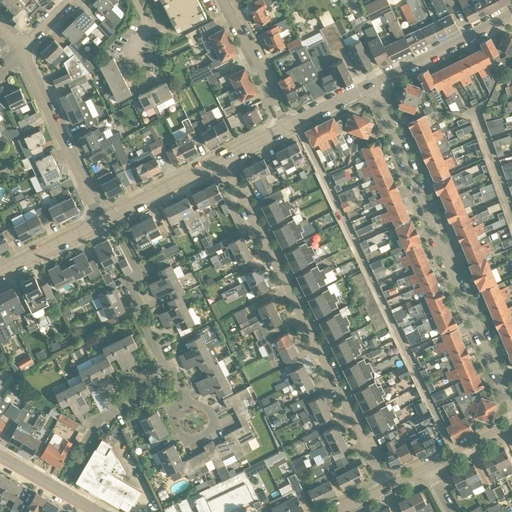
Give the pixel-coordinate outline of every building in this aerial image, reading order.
[(8,11),(13,16),(28,0),(14,0),(8,7),(6,9),(8,8),(10,9),(8,11)] [(28,0),(13,16),(12,17),(17,22),(14,24),(16,26),(20,31),(31,20),(28,18),(40,6),(43,8),(48,3),(46,0),(28,0)] [(114,34),(119,29),(115,26),(122,20),(111,9),(118,2),(116,0),(109,0),(109,1),(107,0),(96,0),(92,4),(104,16),(105,15),(107,17),(102,22),(114,34)] [(177,32),(205,18),(206,17),(197,0),(164,0),(165,2),(163,3),(170,18),(173,17),(176,23),(173,24),(177,32)] [(266,7),(272,4),(269,0),(259,0),(254,3),(257,8),(251,11),(258,26),(270,20),(264,8),(266,7)] [(389,7),(385,0),(375,0),(370,3),(368,0),(367,0),(361,3),(366,13),(369,19),(372,26),(383,47),(391,61),(412,51),(404,36),(394,16),(389,7)] [(405,0),(407,3),(412,13),(428,43),(437,38),(429,23),(427,19),(429,18),(420,0),(405,0)] [(433,21),(429,23),(437,38),(447,33),(429,0),(422,0),(429,14),(433,21)] [(429,0),(447,33),(457,28),(450,14),(456,11),(450,0),(429,0)] [(450,0),(456,11),(462,7),(469,22),(479,17),(469,0),(450,0)] [(469,0),(479,17),(489,12),(482,0),(469,0)] [(482,0),(489,12),(498,7),(494,0),(482,0)] [(413,31),(404,36),(412,51),(428,43),(412,13),(407,3),(399,7),(405,17),(413,31)] [(84,11),(74,22),(84,32),(94,21),(84,11)] [(369,19),(352,28),(359,41),(362,46),(366,44),(368,43),(380,67),(391,61),(383,47),(372,26),(369,19)] [(201,44),(210,39),(215,49),(231,41),(224,28),(219,31),(214,20),(198,28),(202,37),(198,39),(201,44)] [(284,47),(277,33),(287,28),(284,22),(283,20),(269,27),(270,29),(262,33),(272,53),(284,47)] [(73,42),(79,50),(87,60),(92,55),(86,55),(80,47),(80,43),(87,36),(83,32),(84,32),(74,22),(63,32),(73,42)] [(98,26),(109,38),(114,34),(102,22),(98,26)] [(320,32),(324,40),(330,53),(343,47),(346,46),(334,23),(319,30),(320,32)] [(505,57),(500,59),(500,60),(501,62),(503,67),(511,47),(511,35),(509,34),(508,36),(504,34),(497,48),(507,53),(505,57)] [(303,47),(299,38),(286,44),(290,53),(303,47)] [(480,43),(483,49),(491,64),(494,70),(498,68),(496,64),(501,62),(500,60),(500,59),(497,54),(497,53),(495,50),(490,39),(480,43)] [(56,88),(67,82),(88,72),(74,54),(67,45),(63,49),(54,40),(41,53),(55,67),(61,61),(57,57),(62,51),(70,58),(63,63),(68,73),(52,81),(56,88)] [(327,61),(324,56),(330,53),(324,40),(317,43),(305,50),(310,60),(318,77),(326,92),(340,85),(341,85),(336,77),(334,78),(331,72),(330,73),(328,68),(329,67),(327,61)] [(231,41),(215,49),(206,54),(213,62),(210,63),(213,68),(230,59),(229,57),(237,53),(231,41)] [(349,44),(346,46),(343,47),(351,62),(356,60),(362,72),(371,67),(372,67),(362,46),(359,41),(350,45),(349,44)] [(511,47),(503,67),(505,70),(511,68),(511,63),(511,60),(509,59),(511,55),(511,47)] [(483,49),(474,53),(491,87),(494,82),(490,75),(495,72),(494,70),(491,64),(483,49)] [(79,50),(74,54),(88,72),(94,68),(92,65),(88,59),(87,60),(79,50)] [(474,53),(465,58),(473,72),(477,70),(482,80),(489,93),(491,87),(474,53)] [(98,65),(102,73),(103,74),(117,67),(113,58),(98,65)] [(465,58),(456,62),(468,86),(470,90),(473,95),(477,93),(473,85),(471,81),(475,79),(472,73),(473,72),(465,58)] [(278,81),(284,93),(294,88),(299,85),(318,77),(310,60),(290,70),(288,74),(289,75),(278,81)] [(342,60),(329,67),(328,68),(330,73),(331,72),(334,78),(336,77),(341,85),(340,85),(340,86),(352,80),(342,60)] [(456,62),(447,67),(455,81),(459,79),(466,92),(470,90),(468,86),(456,62)] [(189,76),(193,85),(206,78),(213,75),(209,66),(189,76)] [(102,73),(98,75),(100,78),(104,76),(108,84),(122,76),(117,67),(103,74),(102,73)] [(447,67),(438,71),(454,102),(457,109),(463,105),(459,96),(455,98),(454,97),(456,96),(455,94),(450,84),(455,81),(447,67)] [(230,79),(235,89),(251,81),(244,68),(237,72),(236,70),(220,78),(218,73),(213,75),(206,78),(209,85),(219,80),(221,84),(230,79)] [(443,102),(437,90),(429,76),(430,76),(427,70),(417,75),(425,89),(430,87),(438,104),(443,102)] [(445,100),(448,106),(454,102),(438,71),(430,76),(429,76),(437,90),(441,88),(447,99),(445,100)] [(62,103),(66,110),(78,105),(83,102),(75,86),(91,78),(88,72),(67,82),(71,92),(59,97),(60,98),(62,97),(64,102),(62,103)] [(111,91),(107,93),(109,96),(113,94),(112,93),(127,86),(122,76),(108,84),(111,91)] [(318,77),(299,85),(308,102),(313,99),(326,92),(318,77)] [(204,81),(195,86),(199,93),(208,89),(204,81)] [(222,110),(226,118),(237,113),(234,107),(250,99),(249,97),(257,93),(251,81),(235,89),(240,98),(230,103),(232,105),(222,110)] [(165,82),(156,87),(166,107),(178,101),(176,97),(177,97),(173,88),(169,90),(165,82)] [(404,87),(401,95),(423,103),(423,101),(419,99),(422,89),(407,84),(406,88),(404,87)] [(294,88),(284,93),(287,99),(291,106),(295,108),(303,104),(302,104),(308,102),(299,85),(294,88)] [(127,86),(112,93),(113,94),(117,102),(131,95),(127,86)] [(147,92),(158,114),(160,113),(159,111),(166,107),(156,87),(147,92)] [(15,109),(17,114),(21,112),(19,107),(27,104),(27,103),(26,103),(19,89),(20,89),(20,88),(12,92),(11,90),(7,92),(8,94),(4,95),(12,110),(15,109)] [(156,113),(156,114),(158,114),(147,92),(138,96),(140,100),(134,103),(139,113),(145,110),(148,117),(156,113)] [(423,103),(401,95),(398,103),(400,104),(399,108),(414,113),(417,103),(422,105),(423,103)] [(78,105),(66,110),(69,118),(71,117),(72,120),(71,120),(72,124),(84,118),(88,127),(98,122),(95,117),(92,119),(84,102),(83,102),(78,105)] [(431,113),(428,107),(423,109),(425,114),(425,116),(429,114),(431,113)] [(237,113),(226,118),(227,119),(231,128),(239,124),(238,124),(244,121),(247,127),(261,120),(255,108),(242,115),(240,111),(237,113)] [(220,141),(206,112),(205,112),(204,110),(199,112),(202,120),(201,120),(206,131),(201,133),(208,147),(220,141)] [(211,110),(206,112),(220,141),(231,135),(223,120),(218,123),(211,110)] [(21,128),(35,121),(32,115),(29,116),(28,114),(23,116),(24,118),(20,121),(18,122),(21,128)] [(410,128),(413,135),(429,128),(429,127),(438,123),(435,117),(431,119),(429,114),(425,116),(424,116),(408,123),(410,128)] [(335,122),(340,132),(343,130),(353,133),(352,137),(354,138),(361,118),(353,115),(352,117),(348,115),(345,124),(343,125),(340,119),(335,122)] [(187,133),(175,140),(184,157),(196,151),(190,138),(196,135),(196,134),(191,124),(187,118),(181,122),(187,133)] [(333,118),(323,123),(331,138),(340,158),(348,154),(349,151),(346,144),(340,133),(340,132),(335,122),(333,118)] [(359,143),(365,140),(366,138),(367,139),(372,124),(368,122),(369,120),(361,118),(354,138),(356,139),(358,135),(361,137),(359,143)] [(196,122),(191,124),(196,134),(200,132),(196,122)] [(326,140),(330,138),(331,138),(323,123),(317,126),(314,127),(331,161),(335,159),(331,150),(326,140)] [(414,135),(418,144),(444,132),(444,133),(446,131),(444,127),(442,128),(440,129),(438,123),(429,127),(429,128),(413,135),(414,135)] [(472,131),(470,125),(455,132),(457,137),(472,131)] [(152,134),(156,141),(159,140),(152,126),(148,128),(152,134)] [(327,163),(331,161),(314,127),(312,128),(312,129),(305,132),(313,147),(318,144),(324,156),(327,163)] [(150,133),(147,128),(141,131),(144,137),(150,133)] [(5,129),(1,133),(8,139),(19,134),(17,129),(6,129),(6,130),(5,129)] [(100,144),(103,149),(112,145),(119,141),(120,141),(118,135),(111,139),(107,130),(102,132),(101,133),(99,129),(92,132),(79,138),(85,151),(100,144)] [(27,158),(42,150),(40,145),(46,143),(40,130),(24,137),(17,141),(26,158),(27,158)] [(421,152),(421,153),(447,141),(445,138),(446,137),(444,133),(444,132),(418,144),(422,152),(421,152)] [(492,141),(494,148),(501,146),(511,143),(509,136),(492,141)] [(421,153),(426,162),(441,155),(439,151),(450,146),(449,146),(457,143),(455,138),(447,142),(447,141),(421,153)] [(161,139),(159,140),(156,141),(155,142),(160,152),(166,149),(173,164),(184,159),(184,157),(175,140),(174,140),(175,140),(164,146),(161,139)] [(359,143),(357,144),(352,143),(350,153),(352,154),(356,152),(357,151),(361,150),(361,149),(368,146),(365,140),(359,143)] [(112,145),(115,151),(124,170),(130,167),(137,182),(148,177),(148,176),(139,158),(130,163),(119,141),(112,145)] [(151,152),(139,158),(148,176),(161,169),(153,155),(160,152),(155,142),(148,145),(151,152)] [(354,160),(356,164),(356,165),(382,154),(379,147),(377,142),(368,146),(361,149),(365,158),(361,160),(360,157),(354,160)] [(296,143),(286,148),(293,161),(303,156),(296,143)] [(480,150),(478,143),(466,147),(469,154),(480,150)] [(106,156),(115,151),(112,145),(103,149),(106,156)] [(285,171),(282,166),(293,161),(286,148),(276,153),(280,162),(274,165),(278,173),(279,174),(285,171)] [(40,173),(41,173),(56,165),(51,153),(45,156),(42,150),(27,158),(35,176),(40,173)] [(356,171),(358,175),(385,163),(381,154),(382,154),(356,165),(356,164),(355,165),(358,170),(356,171)] [(426,162),(430,171),(455,160),(454,156),(443,160),(441,155),(426,162)] [(259,178),(266,190),(268,195),(273,193),(264,175),(269,173),(271,176),(278,173),(274,165),(273,162),(266,166),(263,159),(253,165),(259,178)] [(455,160),(430,171),(434,180),(449,174),(447,169),(457,165),(455,160)] [(511,168),(511,164),(511,162),(502,165),(504,171),(511,168)] [(362,178),(364,183),(389,172),(385,163),(358,175),(360,179),(362,178)] [(47,185),(50,191),(60,186),(57,180),(62,178),(56,165),(41,173),(46,185),(47,185)] [(249,183),(259,178),(253,165),(242,170),(249,183)] [(344,170),(331,176),(335,185),(338,184),(338,183),(347,179),(345,173),(344,170)] [(302,180),(307,178),(304,171),(299,173),(302,180)] [(117,176),(113,178),(110,172),(98,178),(108,198),(124,189),(117,176)] [(366,194),(370,191),(378,188),(393,181),(389,172),(364,183),(360,185),(363,189),(364,189),(366,194)] [(437,193),(439,193),(439,192),(466,181),(464,176),(462,177),(460,172),(450,176),(433,184),(437,193)] [(439,192),(439,193),(443,202),(458,195),(456,191),(467,187),(466,186),(474,182),(472,179),(466,181),(439,192)] [(367,198),(369,202),(382,197),(397,191),(393,181),(378,188),(370,191),(372,196),(367,198)] [(443,202),(447,210),(447,211),(495,190),(493,183),(479,189),(480,192),(473,194),(471,189),(458,195),(443,202)] [(215,184),(204,189),(211,203),(222,197),(215,184)] [(66,199),(60,202),(68,218),(75,214),(74,212),(78,210),(79,212),(67,189),(63,191),(60,186),(50,191),(49,191),(52,197),(62,192),(66,199)] [(211,203),(204,189),(192,195),(199,209),(211,203)] [(273,193),(268,195),(264,197),(260,199),(263,206),(261,207),(265,215),(289,203),(287,199),(284,201),(282,197),(283,196),(280,190),(273,193)] [(340,195),(344,203),(346,202),(355,198),(354,198),(353,194),(351,190),(340,195)] [(445,211),(449,221),(466,214),(466,213),(464,209),(481,201),(483,202),(497,196),(495,190),(447,211),(447,210),(445,211)] [(383,202),(385,206),(385,207),(401,200),(397,191),(382,197),(369,202),(369,203),(362,206),(364,210),(374,206),(383,202)] [(21,193),(14,197),(17,202),(24,198),(21,193)] [(182,218),(190,234),(198,230),(199,232),(200,231),(202,234),(207,232),(205,228),(203,223),(199,217),(196,210),(193,211),(187,198),(175,204),(182,218)] [(371,219),(373,223),(379,220),(405,209),(401,200),(385,207),(387,211),(371,219)] [(289,203),(265,215),(270,225),(284,218),(291,215),(289,210),(297,205),(295,201),(289,203)] [(47,205),(41,207),(48,222),(54,220),(56,224),(60,222),(68,218),(60,202),(48,208),(47,205)] [(344,203),(341,205),(344,212),(349,210),(350,210),(346,202),(344,203)] [(451,220),(455,229),(470,223),(480,218),(482,218),(482,217),(502,209),(500,203),(486,208),(487,210),(473,216),(471,211),(466,213),(466,214),(449,221),(451,220)] [(171,224),(182,218),(175,204),(163,210),(171,224)] [(224,204),(220,206),(225,216),(229,214),(224,204)] [(36,214),(26,220),(33,235),(41,232),(40,230),(43,228),(44,230),(45,230),(43,225),(48,222),(41,207),(34,211),(36,214)] [(379,220),(379,221),(381,225),(382,224),(384,229),(394,225),(409,219),(405,209),(379,220)] [(497,215),(499,221),(505,218),(503,212),(497,215)] [(273,230),(277,239),(299,228),(301,227),(308,224),(306,219),(303,221),(299,213),(292,217),(294,220),(273,230)] [(152,217),(141,222),(150,239),(160,234),(162,238),(168,235),(163,224),(157,227),(152,217)] [(459,238),(484,227),(483,224),(482,224),(480,218),(470,223),(455,229),(459,238)] [(26,220),(8,229),(14,240),(19,237),(21,242),(22,241),(21,239),(24,237),(25,239),(33,235),(26,220)] [(396,241),(400,239),(416,232),(414,228),(411,221),(391,230),(396,241)] [(133,233),(128,236),(135,251),(140,248),(139,245),(150,239),(141,222),(130,228),(133,233)] [(371,224),(355,231),(357,237),(373,230),(371,224)] [(484,232),(493,228),(491,224),(484,227),(459,238),(463,247),(486,237),(484,232)] [(299,228),(277,239),(282,248),(302,238),(300,233),(301,233),(303,231),(301,227),(299,228)] [(178,228),(173,230),(176,236),(172,237),(174,242),(178,239),(177,236),(182,234),(178,228)] [(8,229),(0,232),(0,252),(10,247),(10,248),(10,247),(8,243),(14,240),(8,229)] [(463,247),(467,256),(494,245),(500,242),(511,237),(509,230),(497,235),(498,238),(490,241),(488,236),(486,237),(463,247)] [(393,255),(420,243),(417,236),(418,236),(416,232),(400,239),(396,241),(398,247),(389,251),(391,256),(393,255)] [(202,238),(207,248),(213,245),(208,236),(202,238)] [(218,256),(220,260),(220,261),(247,247),(242,236),(228,243),(231,248),(223,252),(224,253),(218,256)] [(511,237),(500,242),(503,249),(511,244),(511,237)] [(93,247),(103,267),(118,260),(107,240),(93,247)] [(207,249),(210,254),(222,248),(220,242),(207,249)] [(284,253),(289,262),(313,250),(311,246),(308,247),(307,247),(305,243),(284,253)] [(396,260),(397,263),(398,264),(424,253),(420,244),(420,243),(393,255),(395,260),(396,260)] [(389,249),(387,244),(378,248),(381,253),(389,249)] [(495,249),(494,245),(467,256),(470,265),(495,255),(493,250),(495,249)] [(220,261),(220,260),(213,264),(216,270),(223,266),(222,265),(229,262),(229,263),(236,259),(239,264),(252,258),(247,247),(220,261)] [(313,250),(289,262),(293,271),(314,261),(312,256),(315,255),(313,250)] [(75,263),(68,267),(74,279),(86,273),(90,280),(101,275),(99,270),(94,272),(83,252),(69,259),(69,260),(73,258),(75,263)] [(155,264),(166,258),(163,252),(151,258),(155,264)] [(410,263),(412,268),(427,262),(424,253),(398,264),(397,263),(396,264),(389,267),(391,272),(401,267),(410,263)] [(472,273),(474,278),(491,270),(491,271),(500,266),(505,263),(503,257),(497,260),(495,255),(470,265),(469,266),(472,273)] [(132,272),(125,259),(118,262),(125,276),(132,272)] [(383,270),(380,260),(369,265),(373,274),(383,270)] [(396,281),(398,285),(404,282),(431,271),(427,262),(412,268),(414,273),(396,281)] [(74,279),(68,267),(61,270),(58,265),(47,271),(57,289),(74,279)] [(148,285),(152,292),(177,279),(170,265),(158,271),(161,278),(148,285)] [(296,277),(300,286),(322,275),(324,274),(330,271),(328,266),(319,271),(317,266),(310,270),(296,277)] [(225,297),(225,298),(263,279),(258,268),(244,275),(247,280),(240,283),(241,284),(223,293),(225,297)] [(383,270),(373,274),(376,280),(386,275),(383,270)] [(491,270),(474,278),(476,282),(479,289),(496,282),(491,271),(491,270)] [(431,271),(404,282),(406,287),(411,285),(413,290),(420,287),(435,280),(431,271)] [(353,284),(364,278),(362,273),(351,278),(353,284)] [(322,275),(300,286),(305,295),(326,284),(323,280),(326,278),(325,276),(324,274),(322,275)] [(31,312),(31,314),(57,301),(47,282),(39,286),(34,277),(21,284),(26,293),(22,295),(31,312)] [(364,278),(353,284),(356,289),(367,284),(364,278)] [(169,294),(172,299),(180,295),(180,296),(184,294),(177,279),(152,292),(155,299),(165,294),(166,295),(168,296),(169,294)] [(263,279),(225,298),(227,302),(238,297),(245,293),(246,294),(252,290),(255,296),(268,289),(263,279)] [(482,291),(486,301),(511,289),(511,279),(509,281),(511,285),(510,285),(509,285),(499,290),(498,287),(507,283),(506,281),(482,291)] [(422,291),(424,296),(440,289),(439,289),(435,280),(420,287),(413,290),(402,294),(404,298),(422,291)] [(358,294),(369,289),(367,284),(356,289),(358,294)] [(397,292),(395,287),(382,292),(385,298),(397,292)] [(13,288),(0,294),(0,297),(9,316),(15,312),(17,316),(24,312),(21,305),(22,305),(13,288)] [(98,297),(104,308),(120,300),(114,288),(104,293),(102,288),(90,294),(93,300),(98,297)] [(308,300),(312,309),(336,297),(334,292),(330,294),(328,289),(321,293),(308,300)] [(369,289),(358,294),(361,300),(372,294),(369,289)] [(392,313),(395,319),(401,317),(409,313),(444,298),(440,289),(424,296),(426,301),(417,304),(407,309),(402,311),(402,309),(392,313)] [(511,289),(486,301),(490,310),(505,303),(510,301),(508,296),(511,294),(511,289)] [(363,305),(374,300),(372,294),(361,300),(363,305)] [(158,315),(162,322),(187,309),(180,296),(180,295),(172,299),(162,304),(164,310),(162,313),(158,315)] [(9,316),(0,297),(0,323),(4,321),(6,326),(13,322),(9,316)] [(336,297),(312,309),(316,318),(330,311),(337,307),(335,303),(338,301),(336,297)] [(444,298),(409,313),(411,318),(415,316),(417,321),(432,314),(432,315),(447,308),(443,299),(445,299),(444,298)] [(120,300),(104,308),(109,319),(105,321),(108,326),(118,321),(115,315),(125,310),(120,300)] [(374,300),(363,305),(366,310),(377,305),(374,300)] [(261,314),(248,320),(239,325),(241,329),(276,312),(271,301),(258,308),(261,314)] [(493,319),(511,311),(511,305),(507,308),(505,303),(490,310),(494,319),(493,319)] [(377,305),(366,310),(369,316),(379,310),(377,305)] [(70,312),(67,306),(60,309),(64,315),(70,312)] [(236,320),(245,315),(248,313),(245,308),(233,314),(236,320)] [(417,331),(418,331),(452,317),(452,316),(451,317),(447,308),(432,315),(434,319),(415,326),(415,325),(411,327),(410,325),(402,329),(405,336),(417,331)] [(187,309),(162,322),(165,329),(178,322),(182,330),(194,323),(187,309)] [(379,310),(369,316),(371,321),(382,316),(379,310)] [(511,311),(493,319),(497,328),(511,322),(511,311)] [(28,325),(26,326),(29,333),(39,328),(31,314),(31,312),(24,316),(28,325)] [(276,312),(241,329),(239,330),(242,336),(258,328),(262,335),(270,332),(268,329),(281,323),(276,312)] [(319,323),(324,332),(348,320),(345,316),(342,317),(340,313),(333,316),(319,323)] [(382,316),(371,321),(374,326),(384,321),(382,316)] [(403,320),(401,317),(395,319),(398,327),(399,326),(400,326),(404,324),(403,320)] [(419,336),(428,332),(431,337),(456,326),(452,317),(418,331),(417,331),(405,336),(410,346),(421,341),(419,336)] [(348,320),(324,332),(328,341),(342,334),(349,331),(347,326),(350,324),(348,320)] [(384,321),(374,326),(376,331),(387,326),(384,321)] [(498,329),(502,337),(511,332),(511,322),(497,328),(497,329),(498,329)] [(433,351),(435,350),(434,350),(460,339),(456,329),(432,340),(434,345),(424,349),(426,353),(426,354),(433,351)] [(331,347),(335,355),(359,344),(362,342),(356,330),(350,333),(351,336),(345,340),(331,347)] [(511,332),(502,337),(505,347),(511,343),(511,332)] [(258,347),(263,345),(268,355),(292,344),(287,333),(274,340),(272,341),(269,335),(255,342),(258,347)] [(131,334),(116,342),(130,367),(136,364),(130,351),(137,347),(131,334)] [(178,356),(182,363),(208,350),(214,347),(211,340),(204,344),(200,336),(188,342),(192,349),(178,356)] [(368,340),(371,346),(376,343),(374,338),(368,340)] [(444,357),(450,355),(449,354),(465,348),(465,347),(464,347),(460,339),(434,350),(435,350),(436,354),(442,352),(444,357)] [(60,348),(57,341),(50,345),(54,352),(60,348)] [(102,349),(104,352),(106,357),(109,361),(116,358),(122,371),(130,367),(116,342),(102,349)] [(268,355),(266,357),(268,361),(273,358),(274,361),(281,357),(283,361),(297,354),(292,344),(268,355)] [(359,344),(335,355),(340,364),(354,357),(360,354),(358,349),(361,348),(359,344)] [(416,357),(426,353),(424,349),(423,347),(413,351),(416,357)] [(441,369),(446,367),(454,364),(469,357),(465,348),(449,354),(450,355),(451,359),(439,364),(441,369)] [(46,357),(43,350),(34,354),(38,361),(46,357)] [(202,371),(205,369),(214,364),(217,363),(217,361),(216,359),(215,358),(212,359),(208,350),(182,363),(186,370),(199,363),(202,371)] [(246,358),(242,350),(236,353),(240,362),(246,358)] [(94,363),(92,364),(106,390),(113,387),(106,374),(114,370),(109,361),(106,357),(104,352),(91,358),(94,363)] [(388,364),(401,358),(399,354),(386,360),(388,364)] [(17,363),(22,371),(34,364),(30,356),(17,363)] [(444,373),(446,377),(472,366),(469,357),(454,364),(446,367),(448,371),(444,373)] [(21,371),(17,363),(16,363),(13,358),(9,360),(16,373),(21,371)] [(342,370),(347,379),(371,367),(368,362),(365,363),(363,359),(356,363),(342,370)] [(195,383),(199,390),(224,377),(217,363),(214,364),(205,369),(208,376),(195,383)] [(79,371),(83,379),(86,384),(92,381),(99,394),(106,390),(92,364),(79,371)] [(281,389),(308,376),(303,365),(290,372),(292,376),(284,380),(285,381),(274,386),(276,391),(281,389)] [(410,375),(406,366),(397,370),(395,370),(400,380),(401,380),(401,379),(410,375)] [(459,377),(461,382),(477,375),(476,375),(472,366),(446,377),(448,382),(459,377)] [(371,367),(347,379),(351,388),(365,381),(372,377),(370,373),(373,371),(371,367)] [(454,385),(459,396),(465,394),(466,393),(482,386),(480,382),(477,375),(461,382),(454,385)] [(308,376),(281,389),(284,394),(289,391),(290,392),(298,388),(300,393),(313,386),(308,376)] [(224,377),(199,390),(202,397),(216,390),(219,397),(222,396),(223,399),(233,395),(231,391),(224,377)] [(83,379),(69,387),(82,413),(89,410),(83,397),(90,393),(86,384),(83,379)] [(358,402),(382,390),(380,386),(377,387),(375,383),(368,386),(354,393),(358,402)] [(382,390),(358,402),(363,411),(377,404),(383,400),(381,396),(382,395),(391,391),(389,386),(388,387),(382,390)] [(82,413),(69,387),(55,395),(62,407),(69,404),(75,417),(82,413)] [(238,418),(249,412),(246,406),(249,404),(246,399),(251,396),(247,388),(233,395),(223,399),(222,400),(227,408),(232,406),(238,418)] [(444,389),(431,395),(435,402),(447,396),(444,389)] [(454,398),(455,400),(493,413),(496,403),(495,403),(491,395),(485,399),(481,398),(480,398),(475,396),(470,397),(469,400),(467,399),(465,394),(459,396),(454,398)] [(261,398),(263,405),(271,403),(269,396),(261,398)] [(303,407),(305,411),(298,414),(301,419),(307,416),(313,413),(327,406),(321,396),(306,403),(304,407),(303,407)] [(304,398),(290,405),(293,412),(303,407),(304,407),(306,403),(304,398)] [(493,413),(455,400),(463,415),(465,408),(475,412),(474,417),(489,423),(493,413)] [(4,401),(0,406),(0,430),(5,424),(0,420),(0,418),(5,410),(4,410),(8,404),(4,401)] [(278,401),(263,408),(267,416),(281,409),(278,401)] [(419,415),(426,411),(422,402),(415,405),(419,415)] [(452,402),(446,404),(463,436),(472,432),(464,416),(459,419),(454,408),(453,409),(453,408),(454,407),(452,402)] [(23,408),(28,412),(32,406),(26,403),(23,408)] [(11,404),(4,414),(14,421),(21,410),(11,404)] [(463,436),(446,404),(441,406),(445,413),(451,424),(446,427),(454,441),(463,436)] [(327,406),(313,413),(315,417),(311,419),(315,425),(318,423),(318,424),(332,417),(327,406)] [(365,416),(370,425),(394,413),(392,409),(388,410),(386,406),(380,409),(365,416)] [(14,421),(18,424),(20,425),(23,421),(28,412),(23,408),(22,408),(21,410),(14,421)] [(394,413),(370,425),(374,434),(395,424),(393,419),(402,414),(400,410),(394,413)] [(419,415),(412,418),(415,425),(417,424),(423,421),(432,417),(429,410),(426,411),(419,415)] [(140,419),(145,431),(162,422),(157,411),(144,417),(140,419)] [(232,431),(245,456),(253,452),(247,441),(254,437),(248,424),(246,421),(252,418),(249,412),(238,418),(241,424),(242,426),(232,431)] [(57,420),(74,430),(78,424),(60,414),(57,420)] [(27,435),(21,447),(33,454),(40,441),(35,438),(36,436),(33,435),(36,430),(37,430),(38,431),(44,420),(38,416),(32,426),(27,435)] [(307,416),(301,419),(304,424),(310,421),(307,416)] [(282,424),(279,417),(272,421),(276,427),(282,424)] [(9,440),(21,447),(27,435),(32,426),(23,421),(20,425),(18,424),(15,429),(9,440)] [(127,440),(132,437),(127,426),(125,422),(119,425),(121,429),(127,440)] [(146,444),(149,449),(160,444),(158,438),(168,433),(162,422),(145,431),(151,441),(146,444)] [(323,433),(320,435),(322,440),(320,441),(319,441),(309,447),(311,451),(342,436),(336,426),(323,432),(323,433)] [(433,442),(427,428),(421,431),(417,432),(427,454),(439,448),(436,441),(433,442)] [(301,438),(304,443),(311,440),(319,436),(319,435),(317,430),(301,438)] [(215,446),(222,460),(234,454),(237,460),(238,459),(239,463),(240,462),(242,465),(248,462),(244,456),(245,456),(232,431),(225,435),(227,440),(215,446)] [(392,432),(388,434),(395,449),(402,462),(412,457),(405,444),(399,447),(392,432)] [(427,454),(417,432),(417,433),(417,434),(408,438),(418,458),(427,454)] [(395,449),(388,434),(383,437),(385,441),(390,451),(384,454),(391,467),(402,462),(395,449)] [(311,451),(309,453),(311,458),(319,454),(322,458),(333,452),(333,454),(347,447),(342,436),(311,451)] [(63,439),(61,443),(52,438),(49,444),(41,457),(58,467),(62,461),(63,461),(63,460),(63,459),(66,453),(72,444),(63,439)] [(91,489),(92,487),(99,488),(99,490),(100,493),(101,494),(102,496),(103,497),(128,511),(139,491),(120,480),(125,473),(111,448),(112,445),(102,439),(78,480),(74,479),(91,489)] [(217,470),(222,481),(230,477),(227,471),(222,460),(215,446),(212,441),(204,445),(207,450),(194,457),(203,473),(208,471),(216,468),(217,470)] [(162,463),(179,455),(173,444),(163,449),(160,444),(149,449),(152,455),(151,455),(156,465),(162,463)] [(504,450),(493,455),(504,477),(511,472),(511,466),(510,463),(510,462),(504,450)] [(284,451),(264,461),(269,470),(288,461),(284,451)] [(332,457),(335,461),(340,459),(344,457),(342,452),(332,457)] [(189,480),(203,473),(194,457),(182,462),(179,455),(162,463),(168,474),(177,469),(181,477),(187,474),(189,480)] [(504,477),(493,455),(482,461),(488,473),(488,474),(491,480),(496,477),(497,480),(504,477)] [(294,463),(298,473),(307,469),(302,459),(294,463)] [(337,467),(338,468),(343,465),(340,459),(335,461),(334,462),(337,467)] [(473,465),(462,471),(472,490),(478,486),(482,485),(479,478),(480,478),(473,465)] [(357,466),(346,472),(352,485),(363,479),(357,466)] [(227,471),(230,477),(236,474),(233,468),(227,471)] [(216,484),(210,487),(202,491),(198,493),(164,509),(165,511),(223,511),(252,498),(257,499),(258,499),(256,494),(255,494),(247,477),(244,471),(236,474),(230,477),(222,481),(216,484)] [(472,493),(462,471),(451,476),(461,495),(465,493),(466,496),(472,493)] [(312,474),(311,474),(318,486),(325,499),(335,493),(329,481),(328,482),(324,475),(320,477),(317,472),(312,474)] [(336,477),(342,490),(352,485),(346,472),(336,477)] [(0,491),(3,493),(10,481),(0,474),(0,491)] [(281,496),(289,511),(297,511),(303,509),(297,498),(304,494),(294,474),(287,478),(292,489),(281,495),(281,496)] [(213,478),(207,481),(210,487),(216,484),(213,478)] [(10,481),(3,493),(15,500),(22,488),(10,481)] [(325,499),(318,486),(308,490),(307,491),(314,504),(325,499)] [(503,496),(505,495),(500,486),(491,490),(496,499),(497,499),(503,496)] [(489,502),(495,500),(488,487),(483,489),(489,502)] [(263,490),(256,494),(258,499),(262,508),(270,504),(273,511),(289,511),(281,496),(269,502),(263,490)] [(420,492),(409,497),(415,511),(429,511),(432,510),(429,503),(426,505),(420,492)] [(24,511),(39,511),(46,499),(36,493),(29,505),(28,505),(24,511)] [(415,511),(409,497),(398,503),(402,511),(415,511)] [(17,498),(11,509),(16,511),(17,511),(23,501),(17,498)] [(54,511),(58,506),(46,499),(39,511),(54,511)] [(258,502),(253,504),(256,510),(261,507),(258,502)]
